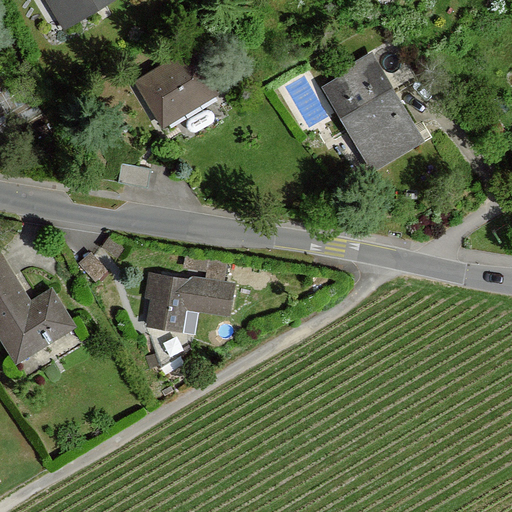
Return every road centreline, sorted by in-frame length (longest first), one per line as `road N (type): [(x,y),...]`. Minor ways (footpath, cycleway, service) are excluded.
road 1 (track): [(386,255),(359,295),(0,509)]
road 2 (residential): [(437,265),(0,195)]
